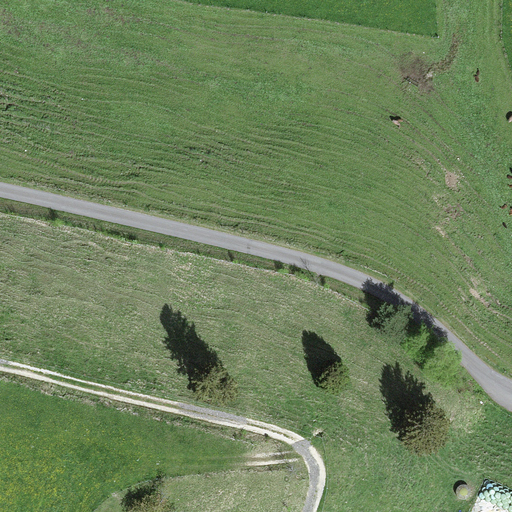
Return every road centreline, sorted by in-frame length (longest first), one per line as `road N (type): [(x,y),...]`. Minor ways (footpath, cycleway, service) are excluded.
road 1 (unclassified): [(0,187),(357,274),(394,291),(511,391)]
road 2 (track): [(0,364),(285,434),(310,447),(318,465),(308,511)]
